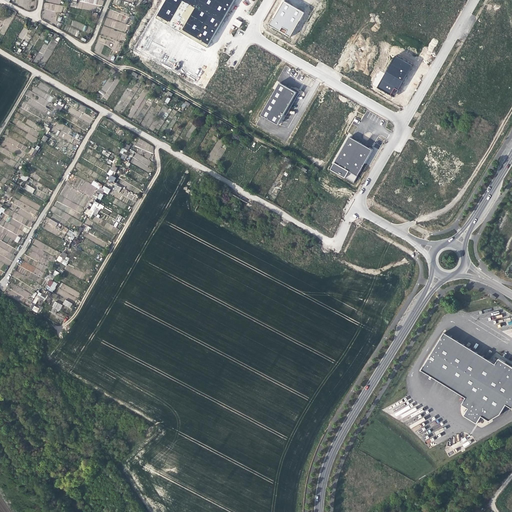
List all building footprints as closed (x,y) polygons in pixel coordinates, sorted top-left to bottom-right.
[(102,6),(104,1),(101,0),(79,0),(78,7),(95,12),(97,5),(102,6)] [(234,0),(167,0),(159,15),(170,21),(181,1),(194,8),(181,31),(208,46),(234,0)] [(303,13),(283,2),(273,20),(271,19),(268,24),(289,37),(303,13)] [(107,16),(114,19),(116,13),(109,10),(107,16)] [(104,25),(124,32),(127,25),(106,18),(104,25)] [(236,19),(233,24),(239,28),(242,22),(236,19)] [(103,27),(103,34),(108,34),(108,38),(123,38),(124,34),(120,34),(120,30),(110,30),(110,32),(106,32),(106,27),(103,27)] [(412,65),(395,56),(377,88),(394,97),(412,65)] [(110,88),(113,82),(107,79),(101,93),(109,97),(112,89),(110,88)] [(295,94),(279,84),(260,115),(277,125),(295,94)] [(45,125),(42,129),(47,133),(50,128),(45,125)] [(372,150),(349,137),(331,169),(354,182),(372,150)] [(226,149),(221,147),(223,144),(217,141),(207,159),(217,165),(226,149)] [(32,146),(29,151),(35,154),(38,149),(32,146)] [(25,171),(23,169),(21,168),(20,167),(17,173),(22,176),(25,171)] [(325,182),(326,181),(314,174),(313,176),(315,177),(325,182)] [(121,198),(115,195),(117,191),(119,192),(121,187),(115,184),(110,194),(121,199),(121,198)] [(33,193),(35,188),(26,185),(24,190),(33,193)] [(100,185),(97,191),(102,194),(105,188),(100,185)] [(7,189),(4,194),(9,198),(12,193),(7,189)] [(120,194),(134,201),(137,195),(122,189),(120,194)] [(88,207),(84,212),(89,215),(93,210),(88,207)] [(6,223),(3,228),(9,231),(9,232),(16,236),(14,240),(18,242),(21,236),(23,232),(6,223)] [(114,228),(115,226),(106,223),(104,227),(113,231),(113,232),(116,234),(118,230),(114,228)] [(74,229),(71,234),(77,237),(80,232),(74,229)] [(62,250),(59,255),(64,258),(67,253),(62,250)] [(49,272),(46,277),(51,280),(54,275),(49,272)] [(37,292),(34,297),(39,300),(42,295),(37,292)] [(65,299),(62,304),(70,308),(72,303),(65,299)] [(52,307),(59,311),(62,305),(55,301),(52,307)] [(445,332),(421,370),(466,397),(462,404),(469,408),(464,415),(477,423),(481,416),(489,421),(500,414),(506,404),(511,408),(511,366),(506,363),(499,359),(496,364),(445,332)]
